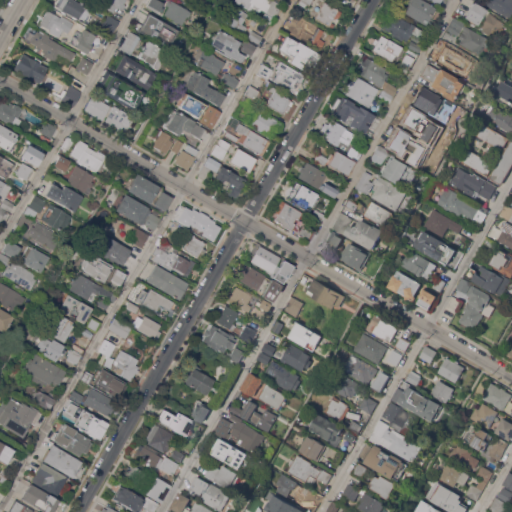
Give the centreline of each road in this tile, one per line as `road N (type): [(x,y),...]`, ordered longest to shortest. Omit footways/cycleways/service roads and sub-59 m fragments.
road 1 (residential): [(0,77),(511,377)]
road 2 (residential): [(77,511),(371,0)]
